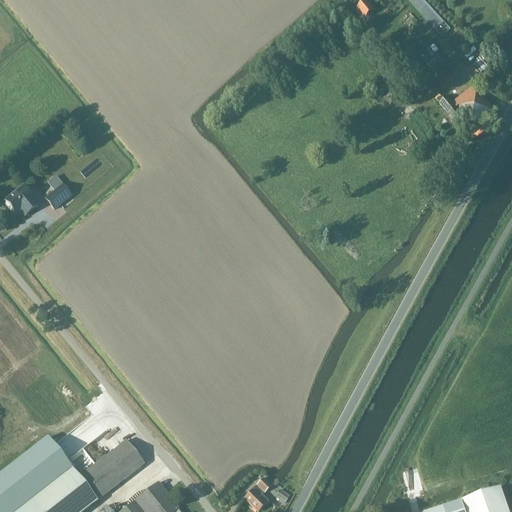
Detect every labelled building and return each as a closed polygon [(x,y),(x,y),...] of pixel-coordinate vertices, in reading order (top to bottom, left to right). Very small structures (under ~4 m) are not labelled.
[(375,10),(366,0),(365,0),(355,9),(363,19),(375,10)] [(438,86),(430,96),(435,100),(443,89),(438,86)] [(474,127),(495,111),(478,89),(463,101),(464,103),(459,107),(474,127)] [(447,97),(439,104),(459,128),(467,121),(447,97)] [(357,138),(352,142),(356,147),(362,143),(357,138)] [(54,192),(45,200),(54,211),(72,197),(63,185),(56,177),(48,184),(54,192)] [(22,187),(4,202),(16,216),(20,213),(24,218),(38,207),(33,202),(34,201),(22,187)] [(0,475),(0,511),(15,511),(42,490),(71,468),(53,446),(47,438),(0,475)] [(83,511),(144,464),(125,441),(78,478),(72,470),(19,511),(83,511)] [(255,511),(258,511),(268,502),(262,496),(270,487),(262,480),(243,500),(255,511)] [(110,511),(107,508),(102,511),(176,511),(177,511),(179,510),(158,483),(121,511),(110,511)] [(508,511),(499,487),(461,501),(465,511),(508,511)] [(285,504),(290,497),(279,491),(275,498),(285,504)] [(428,511),(464,511),(461,501),(428,511)]
